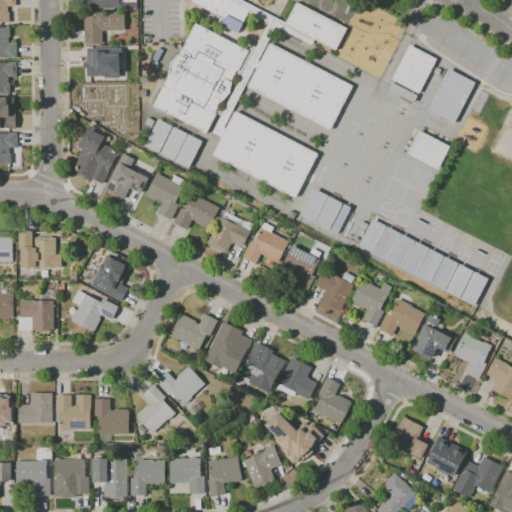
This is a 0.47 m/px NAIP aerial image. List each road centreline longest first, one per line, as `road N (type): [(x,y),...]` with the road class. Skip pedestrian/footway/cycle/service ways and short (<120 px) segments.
road 1 (residential): [(511,434),(82,213),(0,192)]
road 2 (residential): [(178,264),(125,361),(0,361)]
road 3 (residential): [(48,0),(51,179),(43,198)]
road 4 (residential): [(395,378),(353,455),(323,487),(271,511)]
